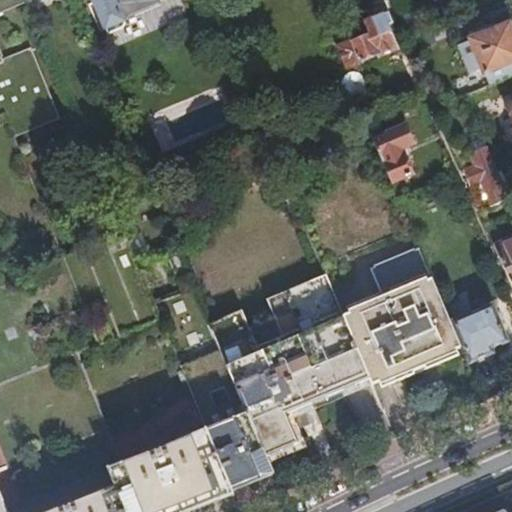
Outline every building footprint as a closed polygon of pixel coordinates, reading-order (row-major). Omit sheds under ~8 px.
[(0,51),(0,4),(11,0),(0,0),(0,109),(3,108),(11,128),(56,109),(29,41),(0,51)] [(99,0),(112,32),(126,27),(128,24),(129,22),(129,19),(132,18),(131,17),(165,3),(163,0),(99,0)] [(370,23),(363,26),(368,38),(353,44),(359,61),(380,52),(381,54),(399,47),(391,27),(397,25),(389,7),(368,16),(370,23)] [(492,90),(511,80),(511,38),(506,25),(485,34),(481,24),(466,31),(492,90)] [(432,28),(409,38),(413,49),(437,39),(432,28)] [(359,61),(353,44),(336,51),(345,72),(361,66),(359,61)] [(380,111),(373,95),(357,101),(364,117),(380,111)] [(238,124),(244,139),(266,131),(259,116),(238,124)] [(292,157),(282,131),(279,126),(266,131),(279,162),(292,157)] [(407,127),(374,140),(391,181),(413,172),(404,149),(414,145),(407,127)] [(473,159),(462,164),(469,182),(474,180),(479,190),(484,188),(490,202),(507,194),(481,133),(465,140),(473,159)] [(511,230),(493,238),(511,282),(511,230)] [(344,317),(368,375),(370,380),(387,373),(390,380),(411,371),(411,373),(427,367),(428,372),(448,363),(442,350),(459,343),(421,252),(371,272),(383,300),(344,317)] [(262,349),(286,409),(368,375),(344,317),(327,276),(269,300),(285,340),(262,349)] [(488,297),(452,313),(469,352),(492,343),(489,338),(503,332),(488,297)] [(249,314),(207,330),(241,417),(260,465),(302,449),(286,409),(262,349),(249,314)] [(0,511),(177,511),(227,493),(226,491),(240,485),(264,476),(241,417),(105,470),(111,484),(40,511),(3,511),(0,504),(0,511)]
